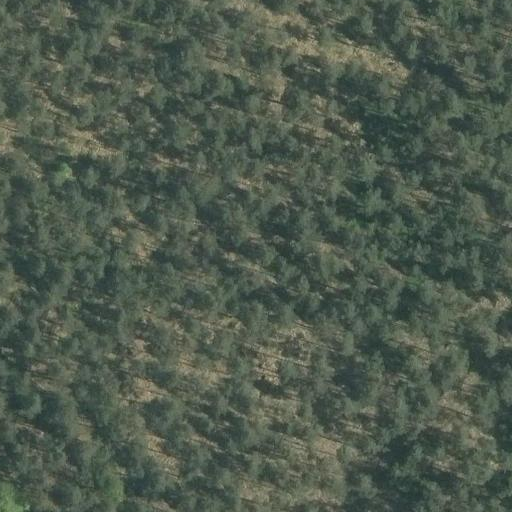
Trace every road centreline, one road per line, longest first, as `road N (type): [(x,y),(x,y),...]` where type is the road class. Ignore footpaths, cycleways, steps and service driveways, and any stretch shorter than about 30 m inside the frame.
road 1 (track): [(0,355),(168,511)]
road 2 (track): [(511,364),(416,440),(364,511)]
